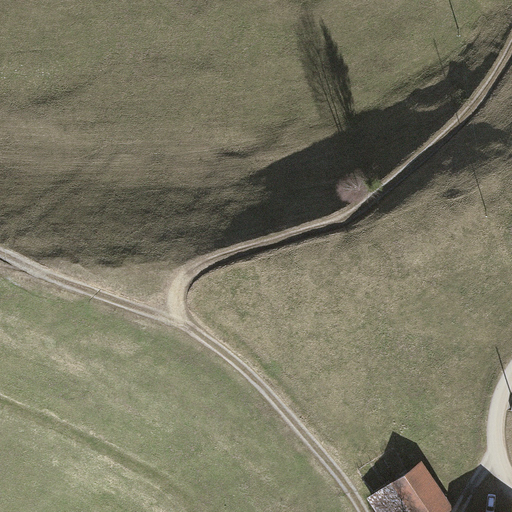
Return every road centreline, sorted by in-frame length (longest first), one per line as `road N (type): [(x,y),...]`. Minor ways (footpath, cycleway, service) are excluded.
road 1 (track): [(194,330),(177,303),(185,274),(353,214),(472,110),(511,48)]
road 2 (track): [(363,511),(256,381),(194,330),(0,254)]
